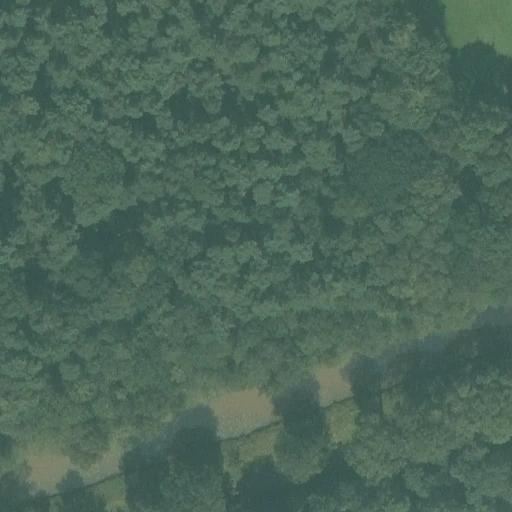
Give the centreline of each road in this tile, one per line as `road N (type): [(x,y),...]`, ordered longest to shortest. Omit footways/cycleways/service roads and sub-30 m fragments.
road 1 (track): [(511,118),(0,283)]
road 2 (unclassified): [(137,511),(511,391)]
